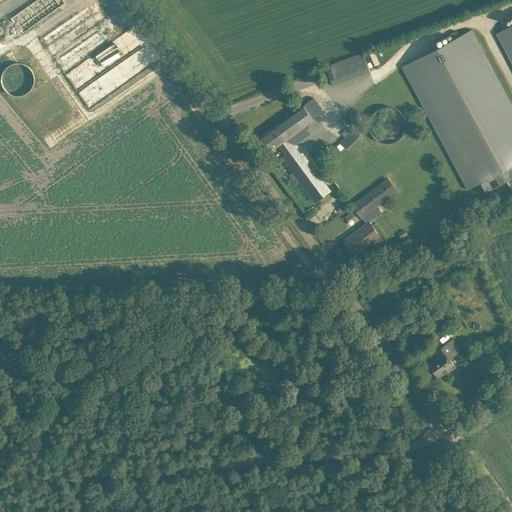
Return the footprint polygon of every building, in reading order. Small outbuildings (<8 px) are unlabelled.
[(0,27),(0,49),(65,3),(63,0),(36,0),(11,18),(12,19),(0,27)] [(95,1),(87,7),(41,39),(64,72),(119,34),(95,1)] [(511,24),(497,33),(511,62),(511,24)] [(511,106),(472,29),(403,65),(467,188),(480,181),(486,192),(511,178),(511,106)] [(326,67),(333,85),(370,71),(363,53),(326,67)] [(1,78),(1,79),(1,81),(1,82),(2,84),(2,85),(3,86),(3,88),(4,89),(5,90),(6,91),(7,92),(8,93),(10,94),(11,95),(12,95),(14,96),(15,96),(17,96),(18,96),(20,96),(21,96),(23,95),(24,95),(25,94),(27,94),(28,93),(29,92),(30,91),(31,90),(32,88),(33,87),(33,86),(34,84),(34,83),(35,81),(35,80),(35,78),(35,77),(34,76),(34,74),(33,73),(33,71),(32,70),(31,69),(30,68),(29,67),(28,66),(27,65),(26,64),(25,64),(23,63),(22,63),(20,62),(19,62),(17,62),(16,62),(15,63),(13,63),(12,63),(10,64),(9,65),(8,65),(7,66),(6,67),(5,68),(4,70),(3,71),(2,72),(2,73),(2,75),(1,76),(1,78)] [(265,133),(257,139),(268,153),(279,145),(286,154),(282,157),(315,202),(323,196),(330,190),(301,152),(300,153),(296,147),(298,146),(296,144),(299,142),(293,134),(305,126),(324,112),(313,97),(265,133)] [(382,140),(388,141),(394,140),(400,136),(404,131),(406,125),(405,119),(403,113),(399,108),(394,105),(387,104),(381,105),(376,108),(372,112),(369,117),(369,123),(370,129),(372,134),(376,138),(382,140)] [(355,127),(340,141),(347,148),(362,133),(355,127)] [(332,146),(336,143),(326,130),(322,134),(332,146)] [(398,190),(388,178),(352,205),(361,218),(364,215),(369,221),(343,241),(354,254),(379,235),(370,222),(383,212),(378,206),(398,190)] [(399,234),(398,234),(401,237),(407,233),(404,229),(399,234)] [(420,326),(428,337),(442,326),(444,328),(448,325),(446,322),(455,315),(447,305),(420,326)] [(439,356),(429,363),(438,376),(447,370),(448,371),(455,366),(450,359),(455,355),(446,343),(438,349),(436,351),(439,356)] [(480,348),(475,352),(466,357),(481,381),(495,373),(480,348)]
